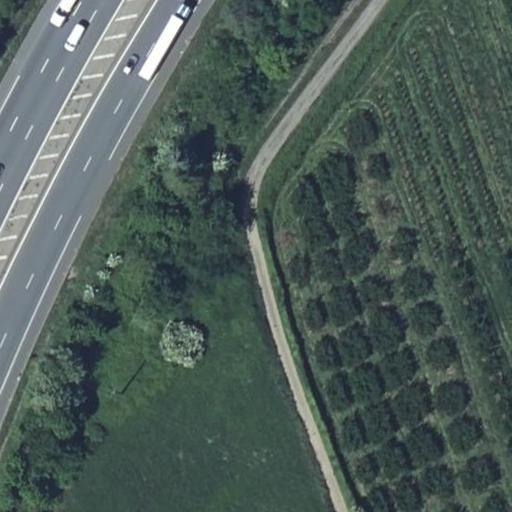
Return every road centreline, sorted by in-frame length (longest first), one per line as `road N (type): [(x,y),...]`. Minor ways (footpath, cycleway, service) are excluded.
road 1 (unclassified): [(340,511),(292,394),(240,218),(244,196),(389,0)]
road 2 (motorway): [(0,335),(55,207),(186,0)]
road 3 (motorway): [(93,0),(0,168)]
